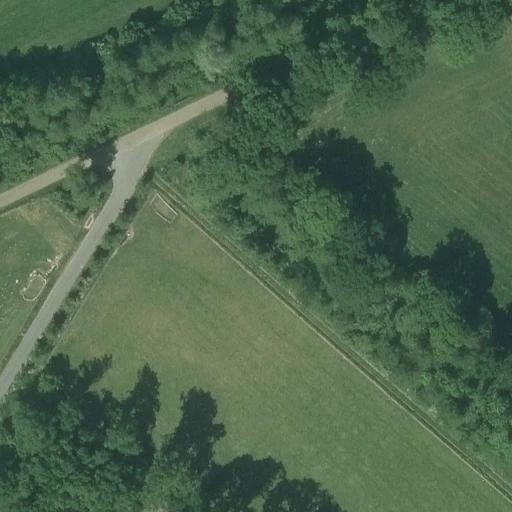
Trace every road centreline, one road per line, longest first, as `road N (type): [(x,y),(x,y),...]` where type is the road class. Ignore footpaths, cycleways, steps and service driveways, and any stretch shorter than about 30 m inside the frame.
road 1 (track): [(511,490),(191,208),(180,172),(186,111)]
road 2 (unclassified): [(0,375),(154,126)]
road 3 (unclassified): [(154,126),(418,0)]
road 4 (unclassified): [(0,192),(154,126)]
